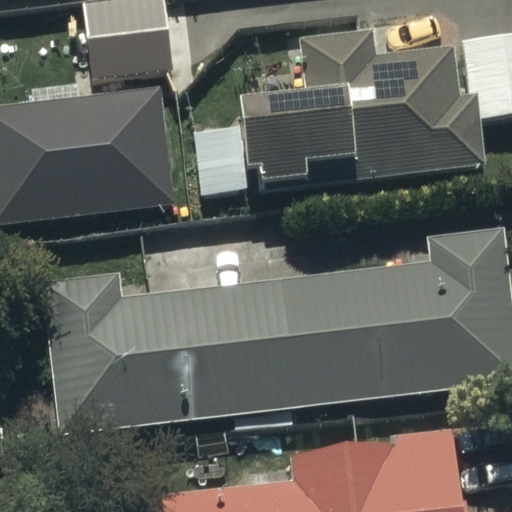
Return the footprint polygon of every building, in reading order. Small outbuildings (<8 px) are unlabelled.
[(163,0),(128,0),(84,5),(93,85),(172,77),(163,0)] [(304,97),(243,103),(250,173),(258,173),(261,196),(487,173),(482,122),(479,99),(469,100),(462,101),(456,48),(379,56),(377,35),(299,43),(304,97)] [(511,40),(463,46),(469,100),(479,99),(482,122),(511,118),(511,40)] [(163,93),(0,110),(0,227),(176,209),(163,93)] [(194,131),(200,200),(248,196),(242,127),(194,131)] [(120,276),(43,285),(60,441),(511,392),(511,268),(508,231),(430,240),(433,266),(122,299),(120,276)] [(295,487),(164,502),(165,511),(465,511),(457,430),(393,437),(394,447),(292,459),(295,487)]
